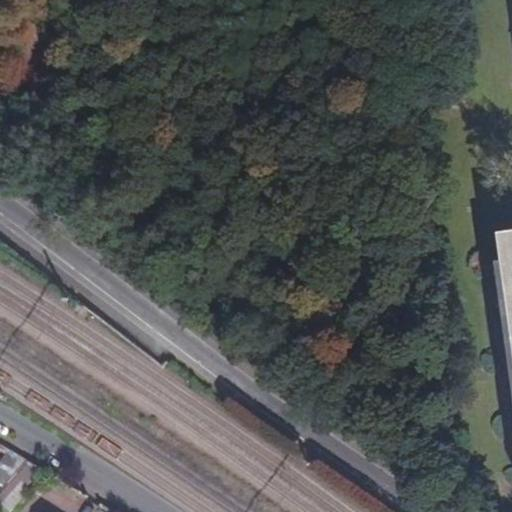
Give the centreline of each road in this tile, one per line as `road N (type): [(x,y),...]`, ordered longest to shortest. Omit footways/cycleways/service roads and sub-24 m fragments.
road 1 (residential): [(426,511),(0,213)]
road 2 (residential): [(0,414),(159,511)]
